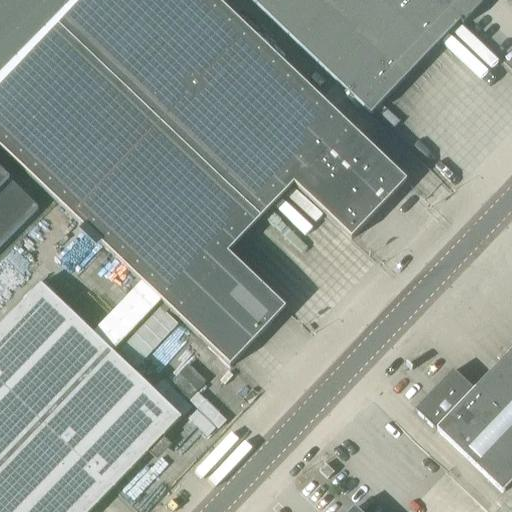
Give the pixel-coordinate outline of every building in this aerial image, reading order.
[(0,0),(0,88),(83,0),(0,0)] [(0,511),(91,511),(90,511),(110,490),(112,492),(181,420),(112,355),(161,304),(230,369),(285,311),(227,256),(293,187),(351,242),(406,184),(212,0),(83,0),(0,88),(0,150),(141,285),(93,336),(40,286),(0,327),(0,511)] [(247,0),(370,117),(459,24),(463,27),(488,0),(247,0)] [(0,247),(37,211),(0,174),(0,247)] [(511,351),(473,392),(453,374),(416,413),(502,495),(511,484),(511,351)] [(325,466),(319,473),(327,481),(334,475),(325,466)]
